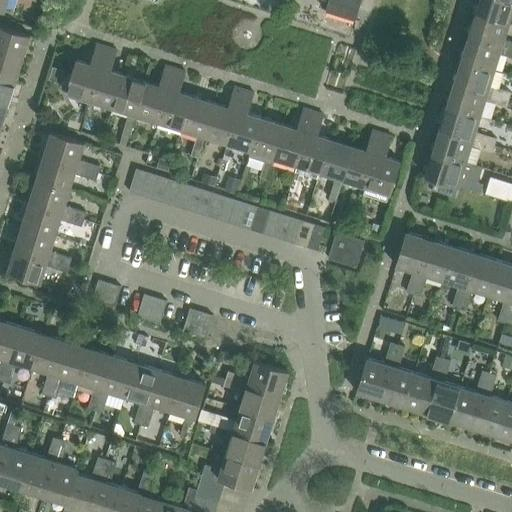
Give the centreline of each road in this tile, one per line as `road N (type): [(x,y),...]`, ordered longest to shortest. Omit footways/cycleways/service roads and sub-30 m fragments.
road 1 (residential): [(313,332),(306,259),(133,207),(112,270)]
road 2 (residential): [(112,270),(313,332)]
road 3 (residential): [(511,507),(326,444)]
